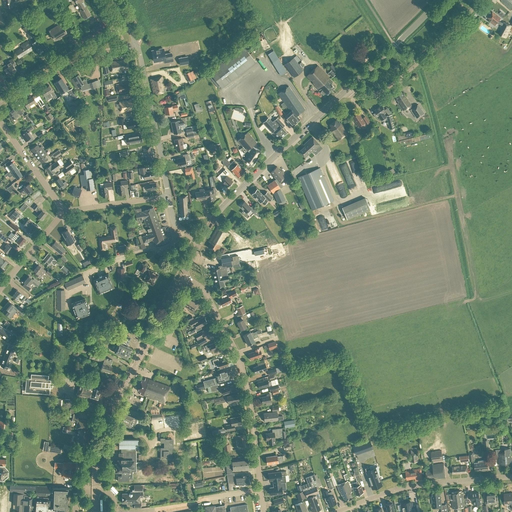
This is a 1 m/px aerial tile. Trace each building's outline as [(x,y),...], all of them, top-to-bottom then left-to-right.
[(73,0),(74,2),(76,1),(81,10),(79,11),(84,19),(91,15),(83,2),(82,3),(80,1),(81,0),(73,0)] [(511,0),(501,0),(502,0),(501,1),(511,10),(511,9),(511,0)] [(59,10),(52,15),(55,21),(63,16),(59,10)] [(489,16),(487,18),(491,21),(490,22),(495,26),(496,24),(497,23),(502,25),(503,23),(498,21),(500,19),(492,12),(491,14),(492,15),(490,17),(489,16)] [(502,30),(499,35),(506,38),(511,25),(503,22),(503,23),(502,25),(500,29),(502,30)] [(54,29),(49,32),(54,40),(55,40),(55,41),(62,38),(61,36),(67,32),(63,26),(62,26),(60,23),(53,27),(54,29)] [(35,34),(29,24),(22,28),(24,30),(28,35),(27,36),(28,38),(35,34)] [(21,46),(22,48),(15,52),(19,59),(35,48),(39,53),(43,51),(36,41),(34,42),(34,43),(31,45),(28,41),(21,46)] [(211,70),(209,73),(222,88),(242,72),(256,62),(243,46),(211,70)] [(173,61),(172,54),(165,55),(164,49),(152,52),(154,62),(164,60),(165,63),(173,61)] [(283,64),(289,72),(293,77),(303,70),(297,62),(300,60),(296,55),(294,56),(283,64)] [(188,56),(178,58),(180,65),(189,63),(188,56)] [(16,65),(12,59),(5,63),(6,64),(1,68),(3,71),(4,70),(8,75),(16,70),(14,67),(16,65)] [(110,63),(111,72),(128,69),(127,61),(125,61),(125,60),(110,63)] [(321,88),(323,90),(321,92),(323,95),(325,93),(327,94),(334,88),(334,86),(331,83),(332,83),(328,79),(329,78),(318,66),(306,76),(319,90),(321,88)] [(185,74),(188,81),(193,79),(190,72),(185,74)] [(77,89),(81,86),(82,90),(91,87),(92,89),(97,87),(95,81),(90,83),(88,84),(86,80),(82,81),(78,75),(71,80),(77,89)] [(164,88),(162,77),(150,80),(153,92),(155,92),(155,94),(163,92),(166,92),(165,88),(164,88)] [(55,83),(61,93),(68,89),(61,78),(55,83)] [(129,84),(129,83),(125,84),(125,85),(122,85),(122,84),(117,85),(118,94),(127,92),(126,92),(132,91),(131,84),(129,84)] [(52,91),(49,86),(41,91),(45,96),(47,100),(52,97),(53,99),(57,97),(53,90),(52,91)] [(291,109),(292,111),(297,116),(305,109),(289,86),(278,94),(290,110),(291,109)] [(72,97),(77,95),(72,88),(67,91),(70,95),(71,95),(72,97)] [(418,104),(413,108),(410,105),(411,105),(404,94),(403,95),(401,92),(395,95),(397,99),(396,99),(399,102),(398,103),(403,110),(409,106),(411,109),(410,110),(416,118),(424,113),(418,104)] [(26,101),(23,102),(28,109),(30,107),(29,106),(35,103),(37,102),(40,107),(44,104),(39,97),(39,96),(34,99),(32,97),(26,101)] [(121,112),(136,109),(134,101),(133,101),(132,100),(129,100),(129,102),(126,102),(126,101),(119,102),(121,112)] [(198,103),(194,105),(196,111),(202,109),(201,106),(199,107),(198,103)] [(178,109),(177,105),(172,106),(164,107),(166,115),(173,113),(173,110),(178,109)] [(376,118),(378,116),(381,120),(386,117),(384,114),(386,112),(381,105),(374,110),(375,112),(373,114),(376,118)] [(14,109),(8,113),(13,119),(16,117),(16,118),(19,116),(18,115),(18,114),(19,114),(20,115),(23,113),(22,111),(19,108),(15,111),(14,109)] [(297,116),(292,111),(284,118),(292,127),(300,119),(297,116)] [(362,118),(358,112),(352,117),(358,127),(364,122),(366,124),(369,122),(365,116),(362,118)] [(391,114),(386,116),(390,130),(395,129),(392,120),(393,119),(391,114)] [(285,126),(278,118),(273,123),(268,118),(263,123),(273,133),(274,132),(279,138),(281,138),(288,132),(283,127),(285,126)] [(124,122),(123,119),(117,120),(118,125),(127,123),(128,129),(139,127),(138,119),(127,121),(124,122)] [(183,124),(182,120),(179,121),(171,122),(173,134),(181,132),(179,125),(183,124)] [(338,123),(336,120),(329,125),(331,128),(329,129),(331,131),(332,132),(332,133),(337,140),(348,133),(341,124),(340,124),(339,122),(338,123)] [(26,133),(25,132),(21,135),(26,141),(29,139),(30,142),(34,139),(32,136),(29,132),(26,133)] [(248,133),(238,141),(243,146),(247,151),(250,148),(256,143),(248,133)] [(127,145),(129,144),(133,143),(142,142),(141,135),(128,137),(126,138),(127,145)] [(305,146),(299,152),(305,158),(312,152),(313,152),(318,147),(321,150),(323,148),(320,145),(312,137),(304,145),(305,146)] [(182,138),(174,140),(176,150),(183,148),(187,148),(186,143),(184,144),(182,138)] [(32,149),(37,156),(44,151),(41,147),(39,148),(37,145),(32,149)] [(154,157),(151,147),(143,149),(146,162),(153,160),(152,157),(154,157)] [(195,150),(197,156),(205,154),(204,148),(195,150)] [(260,153),(252,148),(245,158),(247,159),(246,161),(253,166),(259,157),(258,156),(260,153)] [(55,158),(61,154),(58,150),(52,154),(52,153),(50,155),(51,157),(54,156),(55,158)] [(44,151),(37,156),(41,163),(47,159),(45,156),(47,155),(44,151)] [(183,157),(176,159),(178,165),(180,164),(181,166),(186,165),(185,163),(186,163),(185,161),(189,160),(188,154),(182,155),(183,157)] [(63,171),(73,164),(70,160),(64,165),(66,168),(63,171)] [(7,174),(8,176),(18,169),(13,162),(11,164),(9,161),(4,164),(6,167),(8,166),(11,171),(7,174)] [(62,167),(58,161),(51,165),(46,169),(48,172),(47,173),(49,175),(50,175),(51,176),(56,172),(55,171),(62,167)] [(234,161),(231,164),(241,175),(242,174),(243,174),(244,173),(244,172),(244,171),(241,168),(241,167),(240,166),(239,166),(237,164),(234,161)] [(66,174),(70,172),(72,174),(76,171),(74,169),(76,168),(73,164),(63,171),(66,174)] [(241,175),(231,164),(228,166),(231,170),(233,172),(233,173),(234,174),(235,174),(238,178),(241,175)] [(147,172),(146,167),(139,168),(141,176),(144,175),(145,179),(152,178),(152,177),(154,177),(153,170),(147,172)] [(273,193),(278,203),(285,200),(279,188),(281,186),(279,183),(287,176),(284,173),(282,171),(281,172),(277,167),(271,172),(274,176),(273,176),(276,179),(267,185),(273,193)] [(311,210),(333,200),(319,168),(297,177),(311,210)] [(18,169),(8,176),(10,178),(14,175),(17,180),(23,176),(18,169)] [(86,190),(93,190),(90,169),(83,170),(84,174),(80,175),(81,186),(85,185),(86,190)] [(230,185),(233,182),(227,176),(229,174),(225,170),(217,177),(221,181),(222,180),(222,181),(223,182),(223,183),(224,183),(228,187),(228,186),(229,187),(230,185)] [(63,183),(59,178),(55,181),(59,188),(62,186),(63,188),(67,185),(65,182),(63,183)] [(128,187),(127,180),(120,181),(121,184),(117,185),(118,192),(119,195),(125,194),(124,187),(128,187)] [(382,191),(404,185),(403,180),(380,185),(382,191)] [(112,189),(111,182),(104,183),(104,187),(100,187),(101,194),(102,194),(102,197),(109,196),(108,190),(112,189)] [(154,189),(157,189),(155,182),(149,184),(149,183),(142,184),(143,188),(146,187),(147,191),(154,190),(154,189)] [(21,194),(25,191),(28,194),(33,190),(28,184),(23,188),(19,191),(21,194)] [(10,193),(15,189),(12,185),(7,188),(10,193)] [(207,200),(207,201),(215,199),(214,193),(216,193),(215,187),(211,188),(212,190),(206,191),(207,200)] [(70,193),(72,194),(71,195),(78,198),(82,190),(77,188),(76,190),(74,189),(73,191),(71,190),(70,193)] [(204,200),(207,200),(206,191),(205,189),(199,190),(200,192),(195,192),(197,200),(204,199),(204,200)] [(265,198),(257,189),(255,192),(254,191),(252,193),(253,194),(252,194),(255,198),(254,198),(256,200),(257,199),(260,203),(261,201),(264,205),(267,202),(264,198),(265,198)] [(22,208),(25,210),(30,203),(31,204),(38,195),(34,192),(22,208)] [(189,208),(188,196),(177,196),(178,200),(180,200),(180,203),(178,204),(179,214),(181,214),(181,216),(190,216),(190,215),(189,213),(190,213),(190,210),(189,210),(189,208)] [(364,197),(341,207),(347,219),(370,209),(364,197)] [(240,206),(244,210),(241,212),(245,216),(247,214),(246,213),(250,209),(254,213),(256,211),(253,206),(250,207),(245,201),(240,206)] [(39,206),(36,204),(33,208),(35,210),(39,214),(37,216),(42,220),(47,214),(42,210),(43,210),(39,206)] [(142,211),(135,213),(137,220),(144,219),(149,234),(141,237),(143,243),(152,240),(154,244),(164,241),(163,238),(168,236),(164,226),(161,228),(157,217),(156,218),(155,215),(156,215),(153,207),(142,211)] [(9,217),(14,221),(20,213),(15,209),(9,217)] [(241,220),(235,213),(226,222),(233,229),(241,220)] [(33,222),(28,219),(26,222),(23,225),(25,227),(27,229),(32,232),(36,226),(32,223),(33,222)] [(11,222),(9,225),(9,226),(15,230),(16,231),(19,228),(11,222)] [(229,233),(217,226),(208,241),(211,242),(208,247),(216,252),(219,248),(221,245),(223,243),(223,244),(229,233)] [(106,250),(105,243),(118,241),(116,227),(110,227),(112,236),(99,238),(100,243),(98,243),(100,251),(106,250)] [(68,230),(62,233),(66,239),(63,241),(66,246),(69,245),(72,243),(75,241),(73,236),(72,237),(68,230)] [(8,238),(1,233),(0,232),(0,238),(6,243),(9,239),(8,238)] [(21,237),(16,232),(11,239),(14,242),(15,240),(21,245),(22,244),(23,245),(24,243),(23,242),(26,239),(22,236),(21,237)] [(61,254),(63,252),(64,249),(62,247),(55,241),(52,246),(61,254)] [(8,252),(12,256),(17,250),(13,246),(14,245),(10,242),(7,245),(8,245),(4,250),(8,252)] [(53,256),(49,253),(44,259),(47,261),(46,263),(50,267),(52,263),(55,265),(57,262),(55,260),(56,259),(53,256)] [(226,268),(232,266),(231,257),(221,259),(222,266),(224,266),(225,268),(226,268)] [(146,266),(142,264),(138,271),(144,274),(142,278),(143,278),(143,279),(152,284),(157,274),(150,271),(146,269),(146,268),(145,267),(146,266)] [(46,271),(39,265),(34,271),(36,273),(35,275),(40,279),(46,271)] [(226,268),(225,268),(224,266),(222,266),(219,266),(219,268),(213,270),(213,271),(212,271),(213,274),(213,273),(216,287),(224,285),(223,281),(229,280),(228,275),(226,268)] [(114,287),(108,274),(102,277),(101,276),(99,277),(99,278),(93,281),(99,294),(114,287)] [(24,283),(26,284),(24,287),(28,290),(31,288),(28,286),(31,282),(37,287),(39,283),(37,282),(34,279),(33,280),(29,277),(24,283)] [(237,295),(235,290),(228,293),(228,294),(221,297),(223,299),(219,300),(221,303),(220,304),(221,306),(222,305),(222,306),(226,304),(227,305),(229,304),(229,303),(232,302),(230,298),(237,295)] [(23,302),(26,297),(24,296),(22,294),(18,291),(13,296),(17,300),(20,297),(22,299),(21,300),(23,302)] [(190,300),(185,296),(181,303),(184,306),(189,310),(193,313),(199,303),(191,298),(190,300)] [(87,305),(85,299),(71,304),(77,319),(90,314),(88,308),(89,307),(88,305),(87,305)] [(15,306),(9,301),(4,307),(6,308),(3,312),(8,316),(15,306)] [(242,305),(235,308),(239,316),(245,313),(242,305)] [(133,314),(126,311),(125,314),(122,313),(120,318),(125,320),(125,319),(135,323),(138,315),(134,313),(133,314)] [(248,317),(247,314),(246,314),(241,317),(242,320),(237,322),(241,330),(247,327),(244,322),(249,319),(248,317)] [(207,323),(203,317),(196,321),(195,318),(189,321),(191,325),(194,324),(196,328),(195,328),(197,331),(201,329),(201,328),(200,327),(207,323)] [(4,327),(0,332),(0,333),(7,339),(11,333),(4,327)] [(213,334),(210,328),(205,331),(204,330),(195,335),(200,345),(207,341),(205,338),(213,334)] [(243,335),(245,339),(259,333),(257,328),(252,331),(253,333),(251,334),(250,332),(243,335)] [(130,338),(119,333),(118,336),(116,335),(112,343),(117,345),(114,352),(119,354),(118,356),(122,357),(123,356),(127,358),(131,348),(127,346),(130,338)] [(259,333),(245,339),(248,345),(255,342),(253,339),(258,336),(258,335),(260,334),(259,333)] [(211,351),(219,348),(217,341),(210,344),(210,343),(205,345),(206,350),(211,348),(211,351)] [(275,341),(267,344),(269,350),(277,347),(276,344),(275,341)] [(8,345),(4,355),(11,358),(15,348),(8,345)] [(261,354),(259,347),(254,349),(255,351),(248,353),(250,360),(258,357),(258,355),(261,354)] [(94,351),(91,350),(89,358),(91,358),(103,362),(101,369),(105,370),(104,372),(108,373),(109,371),(111,366),(110,365),(112,360),(104,358),(105,355),(94,351)] [(4,355),(0,366),(7,368),(11,358),(4,355)] [(218,361),(217,358),(212,360),(214,366),(218,364),(220,368),(228,365),(228,364),(227,361),(226,359),(222,360),(218,361)] [(255,373),(263,371),(267,369),(264,362),(257,364),(258,366),(253,367),(255,373)] [(267,370),(267,372),(269,376),(274,374),(277,373),(277,372),(276,369),(276,368),(267,370)] [(228,374),(227,374),(226,371),(224,372),(224,371),(219,372),(219,373),(215,374),(214,374),(215,378),(203,381),(203,383),(197,385),(199,389),(205,388),(218,384),(217,383),(220,382),(225,380),(224,379),(228,378),(229,378),(230,378),(228,374)] [(50,394),(50,383),(51,380),(48,379),(49,375),(31,374),(31,378),(26,378),(26,387),(30,387),(30,392),(50,394)] [(164,403),(170,387),(145,378),(144,380),(141,379),(137,391),(140,392),(140,394),(146,396),(164,403)] [(88,381),(81,379),(77,394),(82,396),(83,397),(84,397),(86,397),(90,398),(89,402),(96,403),(97,399),(98,399),(101,386),(94,384),(94,383),(90,382),(88,390),(86,390),(88,381)] [(268,382),(267,379),(263,380),(263,381),(257,382),(259,388),(269,385),(271,385),(270,381),(268,382)] [(235,387),(234,384),(230,385),(229,385),(227,385),(227,386),(226,386),(226,387),(222,388),(223,392),(227,391),(228,393),(236,390),(236,389),(236,388),(236,387),(235,387)] [(271,404),(269,393),(266,394),(267,396),(261,397),(262,403),(266,403),(266,405),(271,404)] [(240,401),(238,394),(234,395),(226,397),(228,404),(235,402),(236,401),(240,401)] [(54,397),(55,401),(54,406),(69,408),(69,404),(71,404),(72,400),(70,400),(70,399),(54,397)] [(78,429),(77,436),(81,436),(82,431),(83,431),(83,430),(84,431),(84,430),(86,430),(88,421),(77,419),(78,414),(85,415),(85,412),(71,409),(70,412),(74,413),(73,418),(72,418),(72,421),(77,422),(75,428),(78,429)] [(277,417),(277,412),(263,413),(264,422),(278,420),(283,419),(283,416),(277,417)] [(137,419),(133,417),(122,413),(120,417),(135,424),(137,419)] [(242,425),(240,416),(230,418),(231,424),(226,425),(227,431),(235,429),(234,426),(242,425)] [(118,422),(130,427),(133,429),(135,424),(120,417),(118,422)] [(295,426),(294,420),(284,421),(285,428),(295,426)] [(282,431),(281,428),(272,429),(272,432),(265,433),(266,440),(268,440),(269,444),(275,443),(275,438),(282,437),(282,438),(286,437),(285,431),(282,431)] [(81,436),(77,436),(76,444),(79,445),(78,447),(79,448),(82,449),(83,448),(84,446),(87,446),(90,431),(86,430),(84,430),(84,431),(83,430),(83,431),(82,431),(81,436)] [(239,447),(247,446),(246,437),(244,438),(244,435),(237,436),(239,447)] [(136,447),(138,447),(138,439),(119,439),(119,448),(121,448),(121,453),(119,453),(119,456),(121,456),(121,460),(118,460),(118,464),(115,464),(115,471),(121,471),(121,476),(117,476),(118,481),(129,481),(129,479),(132,479),(132,471),(136,471),(136,464),(136,450),(136,449),(135,449),(136,447)] [(160,448),(160,459),(172,459),(172,449),(173,449),(173,439),(165,439),(165,443),(164,443),(164,448),(160,448)] [(352,446),(355,453),(369,448),(368,445),(372,444),(370,439),(352,446)] [(71,446),(64,444),(62,451),(69,453),(71,446)] [(505,452),(502,453),(501,449),(496,450),(496,456),(499,456),(499,457),(500,465),(506,465),(506,463),(511,463),(510,448),(505,449),(505,452)] [(441,450),(431,452),(432,462),(443,460),(441,450)] [(411,453),(410,454),(411,463),(419,461),(417,452),(411,453)] [(266,458),(266,459),(266,460),(267,461),(267,464),(273,463),(274,464),(275,464),(276,463),(278,462),(278,461),(281,460),(284,460),(283,455),(281,455),(277,456),(276,455),(266,457),(266,458)] [(474,462),(475,471),(481,470),(482,471),(489,470),(488,462),(487,459),(485,459),(485,460),(478,460),(479,462),(474,462)] [(62,474),(72,476),(73,475),(75,463),(67,462),(67,463),(63,462),(63,463),(55,462),(54,468),(63,469),(62,474)] [(232,465),(226,466),(227,473),(232,473),(232,470),(233,470),(241,469),(241,470),(242,470),(243,469),(249,468),(248,463),(232,465)] [(445,478),(443,464),(433,465),(433,469),(426,470),(427,479),(434,478),(434,479),(445,478)] [(224,465),(204,467),(205,476),(225,474),(224,465)] [(371,484),(372,488),(382,485),(380,480),(379,480),(378,477),(379,477),(378,468),(371,470),(370,466),(365,468),(370,482),(371,481),(372,484),(371,484)] [(457,467),(452,467),(453,474),(461,473),(461,474),(467,474),(467,466),(457,467)] [(422,480),(421,469),(410,470),(410,471),(407,472),(407,471),(405,471),(407,479),(415,478),(415,481),(422,480)] [(268,474),(267,474),(268,478),(269,480),(278,479),(278,483),(286,482),(285,475),(286,474),(286,471),(281,471),(268,473),(268,474)] [(307,483),(301,485),(303,491),(304,491),(306,497),(308,496),(314,511),(321,509),(315,494),(318,493),(316,487),(319,486),(318,486),(323,484),(321,476),(316,478),(314,474),(305,477),(307,483)] [(351,483),(353,487),(356,495),(356,494),(357,495),(360,494),(359,493),(363,492),(360,485),(359,485),(358,481),(361,480),(358,474),(355,476),(357,481),(351,483)] [(326,479),(329,489),(334,488),(331,477),(326,479)] [(228,482),(229,490),(234,489),(234,485),(235,485),(241,484),(242,485),(242,486),(244,486),(244,485),(250,485),(250,484),(250,481),(249,481),(249,480),(235,481),(228,482)] [(351,492),(347,480),(336,484),(339,492),(340,492),(341,495),(342,495),(344,501),(352,498),(350,492),(351,492)] [(270,490),(269,490),(269,493),(270,493),(270,495),(282,493),(282,490),(286,489),(285,482),(286,482),(278,483),(278,486),(269,487),(270,490)] [(66,511),(67,509),(68,509),(68,492),(69,492),(69,488),(53,487),(10,484),(9,490),(14,491),(14,492),(13,503),(15,503),(15,510),(13,510),(12,511),(66,511)] [(142,497),(142,486),(134,486),(134,492),(130,492),(130,493),(122,493),(122,503),(128,503),(128,504),(134,504),(134,508),(141,508),(141,502),(140,502),(140,497),(142,497)] [(328,489),(322,491),(325,497),(324,498),(325,501),(327,502),(328,506),(329,506),(330,506),(331,506),(331,505),(336,503),(333,495),(332,495),(331,491),(329,492),(328,489)] [(296,493),(298,500),(305,498),(303,491),(296,493)] [(452,509),(464,507),(463,492),(461,492),(461,491),(452,492),(452,494),(449,494),(450,500),(451,500),(452,509)] [(432,493),(433,496),(431,496),(431,499),(432,499),(432,503),(432,508),(441,507),(441,497),(440,497),(439,492),(432,493)] [(480,499),(479,499),(478,493),(470,494),(471,501),(473,501),(473,502),(472,502),(473,505),(473,506),(481,505),(480,499)] [(487,499),(485,499),(486,504),(498,503),(497,497),(495,497),(495,494),(487,495),(487,499)] [(306,510),(303,501),(294,504),(297,511),(305,511),(305,510),(306,510)] [(387,504),(385,504),(387,511),(393,511),(393,509),(394,509),(393,505),(392,506),(392,503),(391,503),(390,502),(387,502),(387,504)] [(401,504),(397,505),(398,511),(402,510),(401,511),(412,511),(419,511),(418,504),(414,505),(415,508),(412,508),(411,502),(401,504)]
